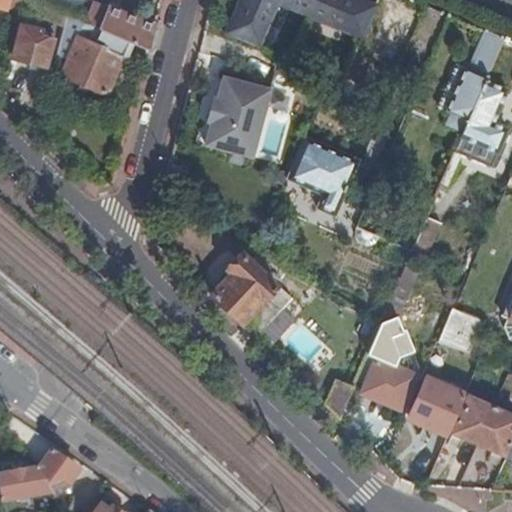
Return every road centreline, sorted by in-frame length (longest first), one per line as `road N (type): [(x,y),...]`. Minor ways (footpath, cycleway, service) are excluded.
road 1 (residential): [(115,249),(389,511)]
road 2 (residential): [(188,0),(128,229),(115,249)]
road 3 (residential): [(0,379),(176,511)]
road 4 (residential): [(0,135),(115,249)]
